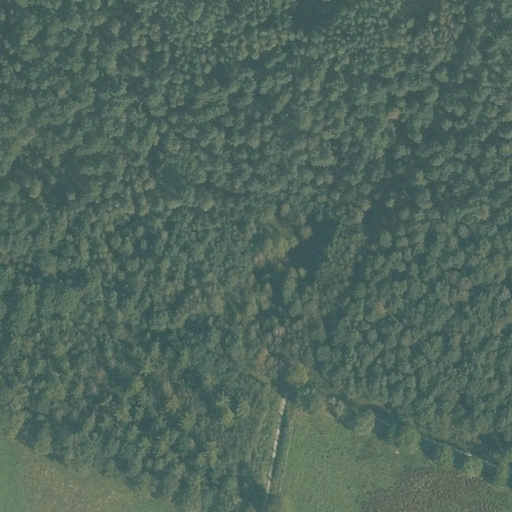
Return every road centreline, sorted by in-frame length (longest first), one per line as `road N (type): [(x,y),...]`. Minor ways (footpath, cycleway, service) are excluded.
road 1 (track): [(469,0),(373,243),(223,188),(208,170)]
road 2 (track): [(223,511),(0,419)]
